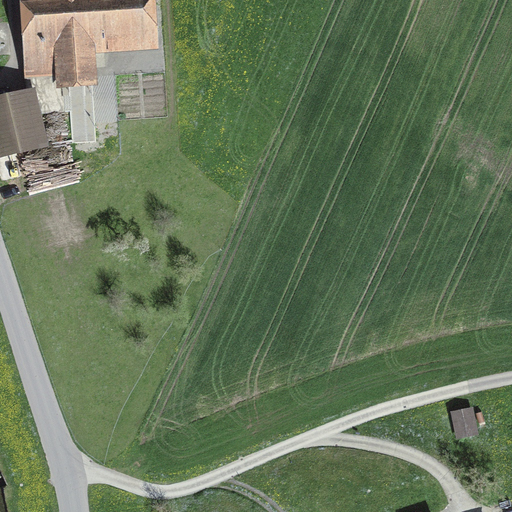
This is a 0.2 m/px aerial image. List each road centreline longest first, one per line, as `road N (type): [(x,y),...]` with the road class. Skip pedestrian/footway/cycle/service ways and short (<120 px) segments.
road 1 (track): [(511,378),(355,418),(187,488),(144,489),(66,466)]
road 2 (unclassified): [(0,268),(74,511)]
road 3 (track): [(466,511),(446,477),(415,456),(304,439)]
